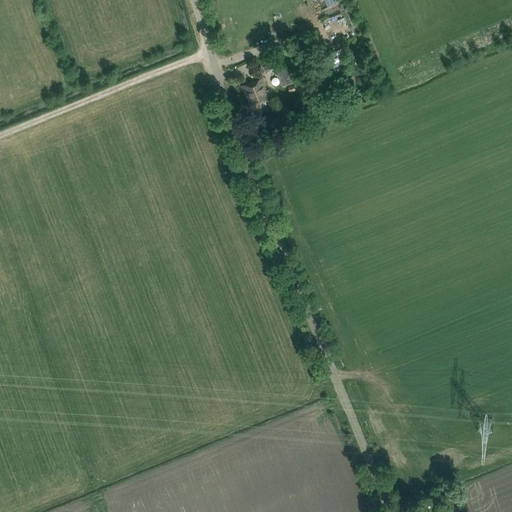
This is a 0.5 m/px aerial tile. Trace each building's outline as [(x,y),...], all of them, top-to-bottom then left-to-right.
[(343,61),(339,63),(333,49),(329,51),(328,47),(321,50),(331,74),(345,68),(343,61)] [(261,60),(265,70),(285,64),(281,52),(263,58),(264,59),(261,60)] [(284,76),(290,92),(294,91),(288,75),(284,76)] [(246,95),(254,114),(268,109),(265,101),(271,99),(268,90),(265,91),(261,78),(241,86),(244,95),(246,95)] [(443,503),(446,511),(459,511),(456,499),(443,503)]
